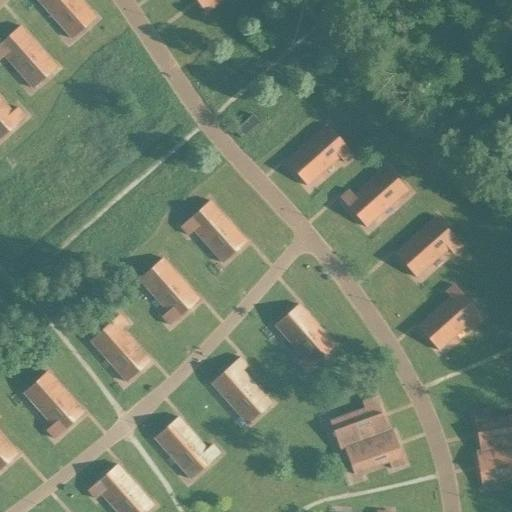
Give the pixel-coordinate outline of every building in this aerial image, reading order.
[(39,0),(72,36),(70,38),(71,39),(95,18),(94,17),(93,18),(77,0),(39,0)] [(196,0),(205,11),(204,11),(204,12),(220,0),(196,0)] [(0,42),(0,49),(4,54),(0,57),(0,58),(5,54),(33,86),(31,87),(32,88),(56,67),(55,66),(54,67),(19,28),(20,26),(19,26),(0,42)] [(16,109),(17,108),(17,107),(10,113),(0,101),(0,137),(24,116),(24,115),(23,116),(17,121),(10,113),(16,108),(16,109)] [(241,138),(258,122),(251,114),(234,131),(241,138)] [(343,162),(344,161),(343,160),(343,161),(338,155),(346,148),(351,153),(350,154),(351,155),(352,154),(326,125),(325,126),(327,127),(287,162),(286,161),(285,162),(306,185),(307,185),(306,183),(337,155),(343,162)] [(341,198),(340,197),(339,198),(365,227),(366,226),(365,225),(404,190),(406,191),(406,190),(385,166),(384,167),(386,169),(354,196),(348,190),(347,191),(348,192),(349,191),(354,197),(345,204),(340,198),(341,198)] [(180,226),(181,227),(182,226),(181,226),(187,221),(194,229),(188,234),(188,233),(187,234),(188,235),(194,229),(222,261),(221,262),(222,263),(246,242),(245,241),(243,242),(208,202),(210,201),(209,200),(180,226)] [(452,253),(453,253),(452,252),(447,247),(455,239),(460,245),(459,245),(460,246),(461,246),(435,217),(434,217),(435,219),(396,254),(395,252),(394,253),(415,277),(416,276),(415,275),(446,247),(452,253)] [(168,324),(169,325),(198,299),(197,298),(196,299),(161,260),(163,259),(162,258),(138,279),(139,280),(140,279),(168,310),(161,316),(162,317),(163,316),(162,316),(168,311),(175,319),(170,324),(169,323),(168,324)] [(446,292),(445,291),(444,292),(450,299),(419,327),(418,326),(417,327),(438,350),(439,349),(438,348),(477,313),(478,314),(479,313),(453,284),(452,285),(453,286),(453,285),(459,291),(450,298),(445,293),(446,292)] [(297,362),(298,363),(299,362),(299,361),(304,356),(312,365),(306,370),(305,369),(304,370),(305,371),(334,345),(334,344),(332,345),(297,306),(298,305),(298,304),(274,325),(275,326),(276,325),(304,356),(297,362)] [(118,316),(119,315),(118,314),(89,340),(90,341),(91,340),(126,379),(125,381),(126,382),(149,361),(149,360),(147,361),(119,329),(126,323),(125,322),(124,323),(125,324),(119,329),(112,321),(117,315),(118,316)] [(239,358),(240,358),(239,357),(210,383),(211,384),(212,382),(247,422),(246,423),(247,424),(270,403),(270,402),(268,403),(240,371),(247,366),(246,365),(245,365),(246,366),(240,371),(233,363),(238,358),(239,358)] [(46,430),(47,431),(48,430),(47,429),(53,424),(60,432),(54,437),(53,438),(54,439),(83,413),(82,412),(81,413),(46,373),(47,372),(46,371),(23,392),(23,393),(25,392),(53,424),(46,430)] [(339,448),(391,429),(386,431),(377,405),(378,404),(375,396),(374,397),(376,404),(365,408),(362,401),(361,401),(364,408),(329,421),(330,422),(331,422),(336,436),(338,435),(342,446),(339,448)] [(475,452),(511,445),(511,415),(488,420),(487,413),(486,413),(487,420),(475,422),(474,415),(473,415),(474,424),(476,423),(480,450),(475,451),(475,452)] [(211,446),(212,445),(211,444),(204,450),(176,419),(178,417),(177,416),(153,437),(154,438),(155,437),(190,477),(189,478),(190,479),(219,453),(218,452),(217,453),(218,454),(212,459),(205,450),(210,445),(211,446)] [(392,430),(391,429),(339,448),(339,449),(347,446),(351,457),(349,458),(354,473),(353,473),(353,474),(388,461),(390,468),(391,468),(389,461),(401,457),(403,464),(404,463),(401,455),(400,456),(390,430),(392,430)] [(0,468),(17,454),(16,453),(15,454),(0,437),(0,468)] [(511,445),(475,452),(476,452),(481,479),(480,479),(481,488),(482,488),(481,480),(493,478),(495,485),(496,485),(494,478),(511,474),(511,445)] [(87,490),(88,491),(89,490),(88,489),(94,484),(101,492),(96,497),(95,497),(94,498),(95,499),(102,493),(118,511),(145,511),(153,505),(152,504),(151,505),(116,466),(117,465),(116,464),(87,490)]
